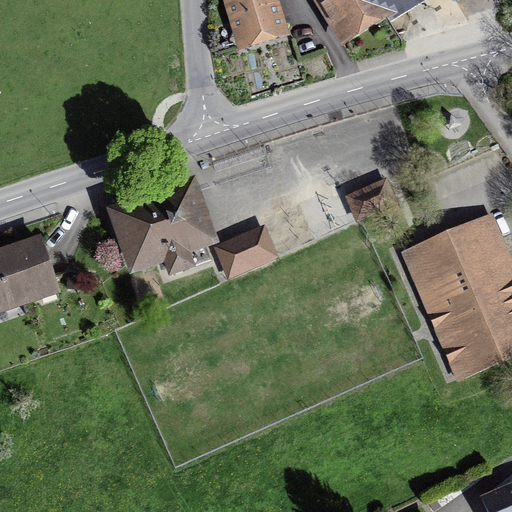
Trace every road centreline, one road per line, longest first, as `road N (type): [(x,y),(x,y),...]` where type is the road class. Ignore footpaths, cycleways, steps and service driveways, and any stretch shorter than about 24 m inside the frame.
road 1 (tertiary): [(475,57),(210,135)]
road 2 (tertiary): [(210,135),(0,203)]
road 3 (tertiary): [(194,0),(210,135)]
